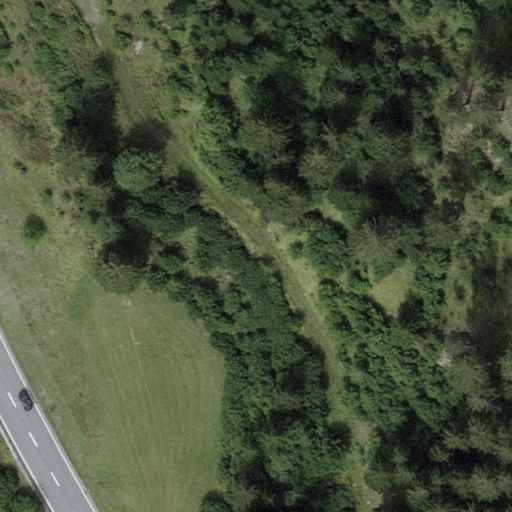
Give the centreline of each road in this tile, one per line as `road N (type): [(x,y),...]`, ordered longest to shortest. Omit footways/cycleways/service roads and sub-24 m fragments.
road 1 (track): [(81,0),(106,50),(298,282),(356,511)]
road 2 (primary): [(73,511),(0,376)]
